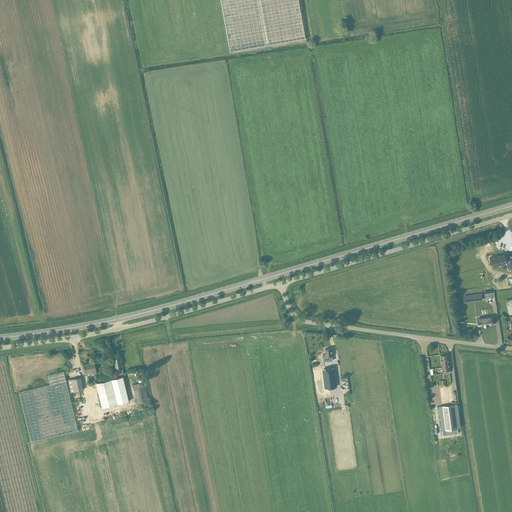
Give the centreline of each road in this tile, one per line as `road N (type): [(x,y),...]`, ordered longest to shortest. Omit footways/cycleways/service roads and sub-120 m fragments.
road 1 (secondary): [(511,205),(157,309),(0,338)]
road 2 (unclassified): [(0,347),(118,329),(280,284)]
road 3 (unclassified): [(511,348),(306,322),(288,307),(280,284)]
road 4 (unclassified): [(280,284),(511,215)]
road 5 (unknown): [(420,337),(430,388),(445,402),(454,382),(450,340)]
